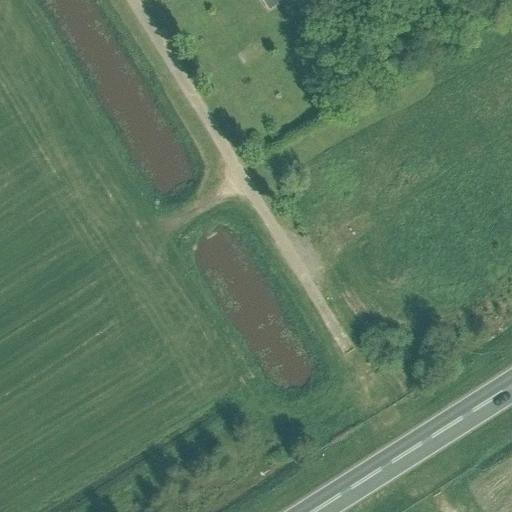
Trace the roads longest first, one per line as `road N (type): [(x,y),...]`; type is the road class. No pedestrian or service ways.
road 1 (unclassified): [(337,337),(133,0)]
road 2 (trunk): [(313,511),(511,386)]
